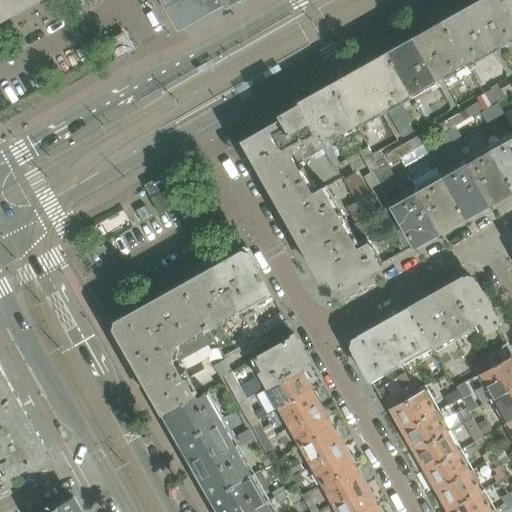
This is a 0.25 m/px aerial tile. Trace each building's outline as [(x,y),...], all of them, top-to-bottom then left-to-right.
[(0,0),(0,20),(35,0),(0,0)] [(160,0),(179,32),(226,5),(227,8),(240,0),(160,0)] [(467,63),(511,38),(511,12),(505,0),(484,0),(445,22),(467,63)] [(467,63),(445,22),(388,54),(411,95),(412,95),(467,63)] [(125,32),(107,42),(117,60),(135,50),(125,32)] [(416,101),(412,95),(411,95),(388,54),(332,86),(355,127),(386,109),(402,138),(406,137),(414,132),(409,124),(413,122),(404,107),(416,101)] [(355,127),(332,86),(280,115),(283,120),(297,145),(321,132),(329,146),(330,145),(328,142),(355,127)] [(511,94),(507,86),(500,90),(506,99),(511,95),(511,94)] [(491,90),(484,94),(491,107),(498,104),(499,103),(494,94),(491,90)] [(500,90),(494,94),(499,103),(506,99),(500,90)] [(484,94),(478,98),(479,102),(484,111),(487,109),(491,107),(484,94)] [(479,102),(472,106),(478,115),(484,111),(479,102)] [(502,111),(498,104),(491,107),(487,109),(491,117),(502,111)] [(472,106),(465,110),(471,119),(478,115),(472,106)] [(465,110),(458,114),(464,123),(471,119),(465,110)] [(458,114),(452,118),(457,127),(464,123),(458,114)] [(452,118),(445,121),(450,131),(456,127),(457,127),(452,118)] [(297,145),(283,120),(253,137),(250,150),(256,162),(277,150),(293,156),(296,145),(297,145)] [(445,121),(438,125),(443,134),(445,133),(450,131),(445,121)] [(431,124),(429,125),(437,138),(443,134),(438,125),(436,122),(431,124)] [(429,125),(422,129),(424,133),(429,142),(437,138),(429,125)] [(464,142),(456,127),(450,131),(445,133),(451,138),(457,146),(464,142)] [(347,228),(326,190),(322,184),(339,174),(336,169),(340,167),(329,146),(321,132),(297,145),(296,145),(293,156),(277,150),(256,162),(323,279),(330,275),(337,288),(342,285),(342,287),(380,266),(365,239),(356,244),(354,240),(381,224),(382,220),(368,194),(357,200),(367,218),(347,228)] [(424,133),(417,137),(422,146),(429,142),(424,133)] [(450,141),(447,136),(442,139),(445,144),(450,141)] [(417,137),(410,141),(415,150),(422,146),(417,137)] [(511,187),(511,139),(492,151),(511,187)] [(410,141),(403,145),(408,154),(415,150),(410,141)] [(403,145),(397,149),(402,158),(408,154),(403,145)] [(363,158),(371,153),(369,148),(360,153),(363,158)] [(397,149),(390,152),(395,162),(402,158),(397,149)] [(380,150),(372,155),(374,158),(377,163),(381,169),(388,165),(383,156),(380,150)] [(465,218),(511,191),(511,187),(492,151),(443,179),(465,218)] [(390,152),(383,156),(388,165),(395,162),(390,152)] [(366,163),(374,158),(372,155),(371,153),(363,158),(366,163)] [(368,168),(377,163),(374,158),(366,163),(368,168)] [(381,169),(377,163),(368,168),(371,173),(373,173),(381,169)] [(379,184),(394,176),(388,165),(381,169),(373,173),(375,178),(378,183),(379,184)] [(151,197),(175,183),(169,172),(145,186),(151,197)] [(375,178),(373,173),(371,173),(364,177),(367,182),(375,178)] [(378,183),(375,178),(367,182),(370,187),(378,183)] [(465,218),(443,179),(392,207),(395,212),(397,216),(400,221),(403,226),(406,231),(408,236),(411,241),(414,246),(465,218)] [(373,192),(381,187),(379,184),(378,183),(370,187),(373,192)] [(171,187),(152,198),(161,213),(180,203),(177,197),(174,191),(171,187)] [(375,197),(384,192),(381,187),(373,192),(375,197)] [(378,202),(386,197),(384,192),(375,197),(378,202)] [(381,207),(389,202),(386,197),(378,202),(381,207)] [(384,211),(392,207),(389,202),(381,207),(384,211)] [(395,212),(392,207),(384,211),(386,216),(395,212)] [(151,220),(145,208),(137,212),(142,224),(151,220)] [(389,221),(397,216),(395,212),(386,216),(389,221)] [(392,226),(400,221),(397,216),(389,221),(392,226)] [(394,231),(403,226),(400,221),(392,226),(394,231)] [(397,236),(406,231),(403,226),(394,231),(397,236)] [(400,241),(408,236),(406,231),(397,236),(400,241)] [(411,241),(408,236),(400,241),(403,246),(411,241)] [(404,252),(414,246),(411,241),(403,246),(401,247),(404,252)] [(239,313),(272,295),(249,255),(241,252),(183,285),(206,328),(237,310),(239,313)] [(499,323),(477,284),(476,285),(472,279),(468,277),(463,280),(463,279),(452,285),(475,327),(484,322),(489,332),(496,328),(495,326),(499,323)] [(206,328),(183,285),(122,320),(118,332),(153,394),(158,402),(164,412),(195,394),(187,379),(185,380),(173,360),(178,344),(206,328)] [(475,327),(452,285),(410,308),(431,346),(433,351),(475,327)] [(370,379),(431,346),(410,308),(361,336),(361,337),(354,340),(353,347),(356,353),(370,379)] [(270,345),(293,332),(287,321),(264,334),(269,343),(270,345)] [(264,334),(260,336),(265,345),(269,343),(264,334)] [(297,365),(308,359),(294,335),(250,360),(267,390),(300,370),(297,365)] [(260,336),(256,339),(261,347),(265,345),(260,336)] [(256,339),(252,341),(257,350),(261,347),(256,339)] [(252,341),(248,343),(252,352),(257,350),(252,341)] [(248,343),(243,346),(248,354),(252,352),(248,343)] [(243,346),(239,348),(244,357),(248,354),(243,346)] [(494,367),(511,356),(511,353),(507,346),(488,356),(494,367)] [(239,348),(235,350),(240,359),(244,357),(239,348)] [(235,350),(231,353),(236,361),(240,359),(235,350)] [(231,353),(227,355),(232,363),(236,361),(231,353)] [(223,357),(223,358),(227,366),(232,363),(227,355),(225,357),(224,357),(223,357)] [(494,367),(488,356),(476,363),(470,367),(476,378),(480,375),(494,367)] [(511,421),(511,356),(494,367),(480,375),(508,424),(511,421)] [(0,405),(17,396),(0,366),(0,405)] [(407,372),(405,373),(412,386),(416,392),(425,387),(417,372),(414,374),(411,368),(406,370),(407,372)] [(312,390),(307,383),(308,380),(305,374),(302,373),(300,370),(267,390),(278,409),(312,390)] [(400,377),(382,387),(389,399),(412,386),(405,373),(404,374),(404,372),(399,375),(400,377)] [(234,377),(232,373),(224,377),(227,382),(234,377)] [(229,386),(236,381),(234,377),(227,382),(229,386)] [(231,390),(239,386),(236,381),(229,386),(231,390)] [(472,395),(466,384),(457,389),(463,400),(472,395)] [(234,394),(241,390),(239,386),(231,390),(234,394)] [(392,410),(426,392),(425,390),(427,389),(425,387),(416,392),(412,386),(389,399),(387,400),(392,410)] [(236,398),(244,394),(241,390),(234,394),(236,398)] [(256,395),(253,390),(244,395),(246,398),(247,401),(256,395)] [(289,429),(322,409),(318,401),(319,398),(315,392),(313,392),(312,390),(278,409),(289,429)] [(461,399),(457,391),(444,398),(449,406),(461,399)] [(437,412),(426,392),(392,410),(394,413),(393,415),(397,421),(399,421),(404,430),(437,412)] [(218,421),(203,394),(198,397),(197,395),(196,394),(195,394),(164,412),(164,414),(174,430),(181,442),(218,421)] [(246,398),(244,395),(244,394),(236,398),(238,403),(246,398)] [(45,447),(32,424),(17,396),(0,405),(0,461),(8,476),(42,456),(45,447)] [(241,407),(248,403),(247,401),(246,398),(238,403),(241,407)] [(238,412),(231,400),(226,403),(233,415),(238,412)] [(251,407),(248,403),(241,407),(243,411),(251,407)] [(265,416),(260,406),(254,409),(259,419),(265,416)] [(253,411),(251,407),(243,411),(245,415),(253,411)] [(471,420),(464,408),(454,413),(461,426),(471,420)] [(333,428),(332,427),(333,424),(330,418),(327,418),(322,409),(289,429),(299,447),(333,428)] [(248,420),(255,415),(253,411),(245,415),(248,420)] [(447,432),(437,412),(404,430),(405,432),(404,435),(408,441),(410,441),(415,449),(447,432)] [(258,419),(255,415),(248,420),(250,424),(258,419)] [(260,424),(258,420),(258,419),(250,424),(253,428),(260,424)] [(250,477),(234,450),(218,421),(181,442),(212,498),(250,477)] [(492,431),(485,421),(477,425),(483,436),(492,431)] [(263,428),(260,424),(253,428),(255,432),(263,428)] [(276,435),(270,424),(263,429),(265,432),(267,437),(269,439),(276,435)] [(265,432),(263,429),(263,428),(255,432),(257,437),(265,432)] [(344,448),(344,447),(339,439),(340,436),(337,430),(334,430),(333,428),(299,447),(310,467),(344,448)] [(244,445),(254,440),(249,431),(239,437),(244,445)] [(450,431),(447,432),(415,449),(416,452),(416,455),(419,461),(422,461),(426,470),(461,451),(450,431)] [(267,437),(265,432),(257,437),(260,441),(267,437)] [(269,441),(269,439),(267,437),(260,441),(262,445),(269,441)] [(272,445),(269,441),(262,445),(264,449),(272,445)] [(274,450),(272,445),(264,449),(267,454),(274,450)] [(321,485),(355,467),(354,465),(355,462),(351,456),(349,456),(344,448),(310,467),(321,485)] [(472,470),(461,451),(426,470),(428,472),(427,475),(430,481),(433,481),(438,490),(472,470)] [(278,460),(274,452),(261,459),(265,467),(278,460)] [(495,458),(491,452),(482,457),(486,463),(495,458)] [(498,461),(507,456),(504,452),(496,456),(498,461)] [(510,462),(507,457),(498,462),(501,467),(510,462)] [(332,505),(365,485),(361,478),(362,475),(358,469),(356,468),(355,467),(321,485),(332,505)] [(483,490),(472,470),(438,490),(439,492),(438,495),(441,500),(444,501),(449,509),(483,490)] [(496,483),(505,477),(502,472),(493,478),(496,483)] [(304,481),(300,473),(292,478),(296,486),(304,481)] [(269,511),(250,477),(212,498),(219,511),(269,511)] [(362,511),(376,505),(375,503),(376,500),(373,494),(370,494),(365,485),(332,505),(336,511),(362,511)] [(275,498),(285,492),(282,487),(272,494),(275,498)] [(491,511),(495,510),(483,490),(449,509),(450,511),(491,511)] [(278,503),(288,497),(285,492),(275,498),(278,503)] [(511,501),(511,492),(511,493),(503,498),(506,504),(511,501)] [(82,511),(74,498),(48,511),(82,511)]
